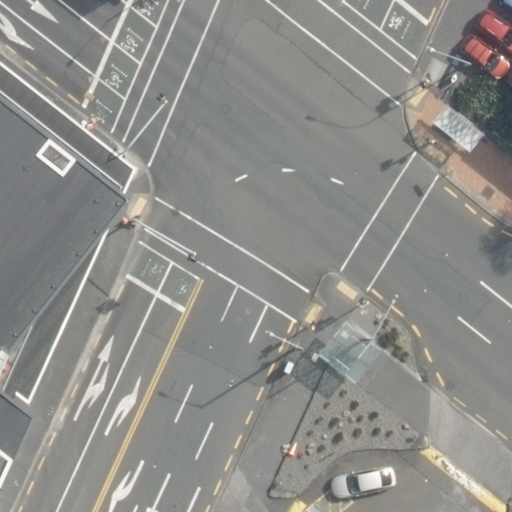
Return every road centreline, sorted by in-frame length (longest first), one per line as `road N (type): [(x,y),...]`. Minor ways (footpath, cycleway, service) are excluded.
road 1 (secondary): [(276,151),(104,511)]
road 2 (primary): [(276,151),(511,340)]
road 3 (primary): [(83,0),(276,151)]
road 4 (residential): [(344,0),(276,151)]
